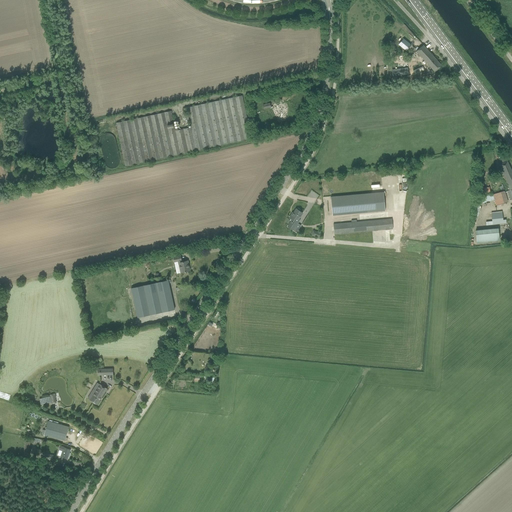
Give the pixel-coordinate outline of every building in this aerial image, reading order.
[(401,40),(406,34),(401,31),(397,36),(401,40)] [(403,39),(398,45),(406,51),(411,45),(403,39)] [(423,45),(416,52),(418,54),(424,60),(426,63),(424,65),(427,69),(429,67),(434,72),(438,69),(441,66),(431,54),(423,45)] [(408,68),(392,69),(393,76),(408,74),(408,68)] [(171,111),(116,122),(121,147),(122,151),(125,165),(246,139),(251,138),(242,95),(237,96),(187,107),(191,126),(179,129),(178,127),(175,128),(171,111)] [(287,112),(285,103),(273,106),(275,114),(276,114),(278,122),(286,120),(284,112),(287,112)] [(120,161),(120,159),(116,140),(115,138),(115,137),(114,136),(112,134),(111,134),(108,133),(106,133),(104,134),(103,135),(102,136),(101,137),(100,139),(100,141),(100,142),(104,162),(105,164),(106,165),(106,166),(108,168),(109,169),(111,169),(113,169),(116,168),(118,166),(119,165),(120,162),(120,161)] [(502,163),(499,164),(503,173),(507,183),(509,187),(511,190),(507,191),(511,200),(511,199),(511,172),(507,161),(502,163)] [(489,184),(479,186),(480,194),(490,192),(489,184)] [(497,193),(493,194),(494,199),(496,205),(500,204),(507,202),(504,191),(497,193)] [(371,193),(330,197),(332,216),(373,212),(385,211),(383,192),(371,193)] [(291,215),(289,218),(292,220),(287,227),(293,230),(297,223),(298,223),(300,220),(298,219),(302,213),(299,211),(300,210),(297,208),(297,209),(296,209),(292,215),(291,215)] [(493,222),(486,222),(486,225),(506,223),(506,220),(503,221),(502,219),(502,211),(496,212),(491,213),(493,222)] [(392,219),(333,224),(334,234),(393,229),(392,219)] [(477,241),(499,239),(498,229),(476,231),(477,241)] [(317,232),(313,230),(311,235),(316,237),(320,238),(322,233),(317,232)] [(180,256),(175,257),(175,256),(173,257),(174,263),(177,262),(178,265),(179,268),(180,268),(181,273),(190,271),(187,261),(182,262),(180,256)] [(168,280),(163,281),(131,288),(138,318),(149,315),(174,310),(169,285),(168,280)] [(89,400),(97,405),(107,389),(99,384),(97,383),(90,394),(92,396),(89,400)] [(68,427),(63,425),(48,421),(44,435),(64,441),(68,427)] [(62,451),(60,457),(67,459),(70,450),(60,446),(59,450),(62,451)]
